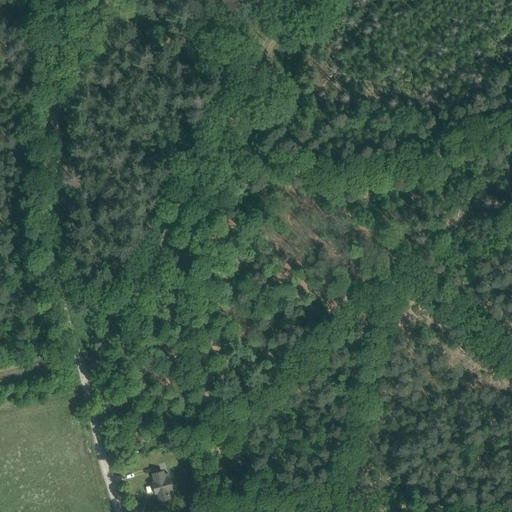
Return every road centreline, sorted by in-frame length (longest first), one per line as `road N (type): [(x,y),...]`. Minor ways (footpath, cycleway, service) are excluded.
road 1 (track): [(75,348),(49,227),(58,0)]
road 2 (track): [(83,375),(111,341),(224,124)]
road 3 (track): [(468,511),(217,485)]
road 4 (track): [(224,124),(296,0)]
road 5 (track): [(119,511),(83,375)]
